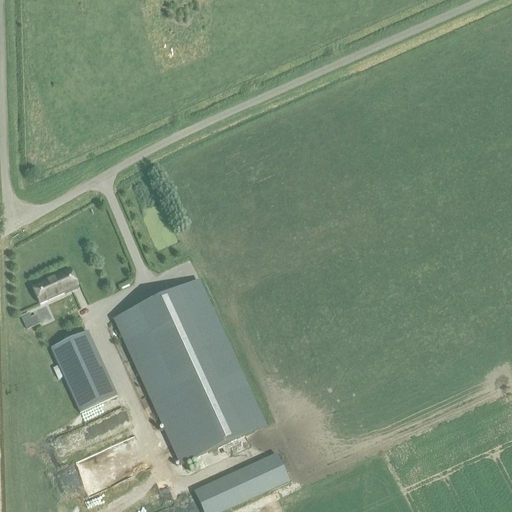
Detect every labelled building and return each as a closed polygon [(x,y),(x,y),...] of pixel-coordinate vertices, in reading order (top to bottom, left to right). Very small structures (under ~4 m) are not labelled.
[(32,288),(40,305),(63,294),(63,292),(76,285),(69,269),(57,275),(57,277),(32,288)] [(123,289),(132,285),(130,281),(121,284),(123,289)] [(264,428),(198,282),(115,321),(181,466),(264,428)] [(29,314),(21,318),(27,331),(35,328),(29,314)] [(79,414),(117,398),(87,333),(50,351),(79,414)] [(123,443),(126,448),(139,443),(136,437),(123,443)] [(194,494),(202,511),(228,511),(289,484),(276,456),(194,494)]
